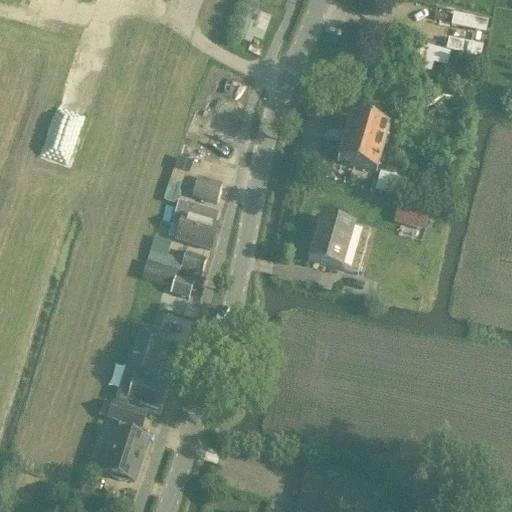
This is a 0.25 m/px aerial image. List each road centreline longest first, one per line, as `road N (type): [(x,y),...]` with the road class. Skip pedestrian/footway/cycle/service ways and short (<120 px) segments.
road 1 (tertiary): [(319,0),(264,141),(227,322),(163,511)]
road 2 (track): [(286,86),(152,11),(0,14)]
